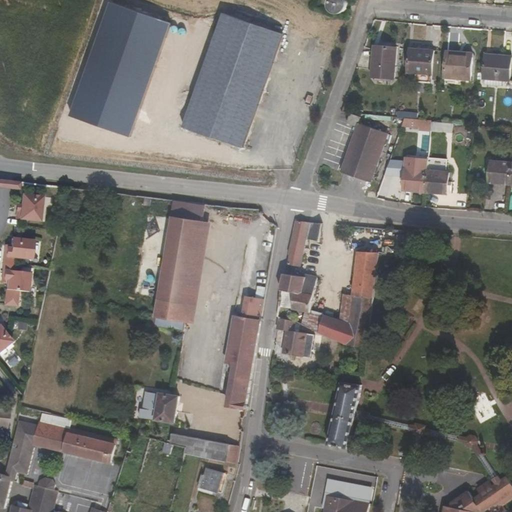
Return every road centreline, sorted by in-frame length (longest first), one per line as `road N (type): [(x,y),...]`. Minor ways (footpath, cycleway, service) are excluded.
road 1 (residential): [(6,168),(292,199)]
road 2 (residential): [(292,199),(254,440)]
road 3 (unknown): [(262,196),(216,286),(202,422)]
road 4 (residential): [(292,199),(511,227)]
road 5 (residential): [(292,199),(369,8)]
road 6 (residential): [(254,440),(394,469)]
road 7 (residential): [(369,8),(511,18)]
